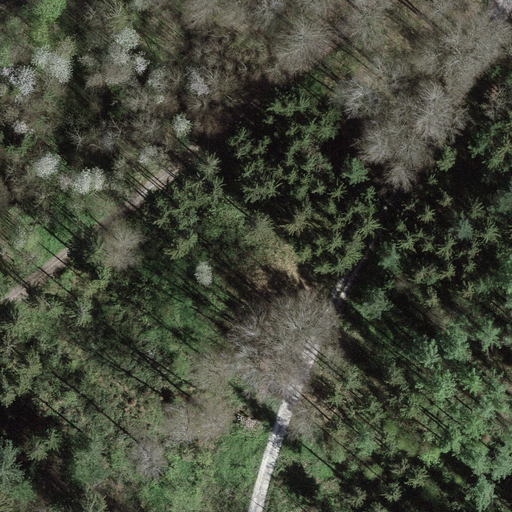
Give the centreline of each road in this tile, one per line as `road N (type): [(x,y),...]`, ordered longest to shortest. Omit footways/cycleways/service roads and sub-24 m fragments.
road 1 (track): [(505,0),(306,365),(258,511)]
road 2 (track): [(0,309),(380,0)]
